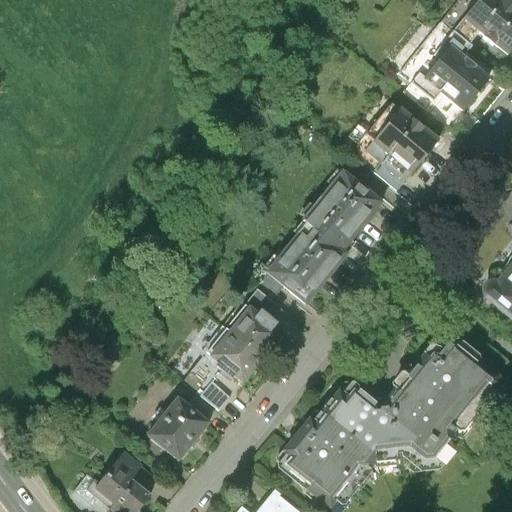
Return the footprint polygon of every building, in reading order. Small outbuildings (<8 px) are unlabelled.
[(511,0),(486,0),(473,17),(490,31),(511,48),(511,0)] [(480,43),(490,31),(473,17),(463,29),(480,43)] [(410,85),(436,106),(448,90),(471,108),(496,77),(470,56),(480,43),(463,29),(417,85),(413,82),(410,85)] [(445,138),(408,107),(381,140),(419,170),(445,138)] [(406,186),(419,170),(381,140),(375,148),(391,161),(385,169),(406,186)] [(350,170),(311,218),(348,248),(387,201),(350,170)] [(354,253),(348,248),(311,218),(303,228),(307,231),(275,271),(292,285),(313,302),(354,253)] [(511,269),(504,278),(501,278),(497,279),(494,280),(491,284),(491,288),(492,292),(511,308),(511,269)] [(275,271),(264,284),(282,298),(292,285),(275,271)] [(252,298),(258,303),(272,314),(284,300),(282,298),(264,284),(252,298)] [(258,303),(238,327),(271,355),(292,330),(272,314),(258,303)] [(251,380),(271,355),(238,327),(214,356),(240,377),(242,373),(251,380)] [(356,377),(288,462),(347,509),(378,471),(376,469),(385,458),(406,458),(416,445),(433,458),(439,457),(456,436),(461,440),(510,379),(451,331),(397,398),(385,400),(356,377)] [(222,378),(209,394),(224,406),(227,409),(240,393),(222,378)] [(206,392),(197,404),(214,418),(224,406),(209,394),(206,392)] [(197,404),(185,395),(154,433),(188,459),(218,421),(214,418),(197,404)] [(140,468),(122,454),(89,495),(110,511),(136,511),(146,499),(127,484),(140,468)] [(311,511),(284,489),(265,511),(258,511),(250,505),(244,511),(311,511)]
